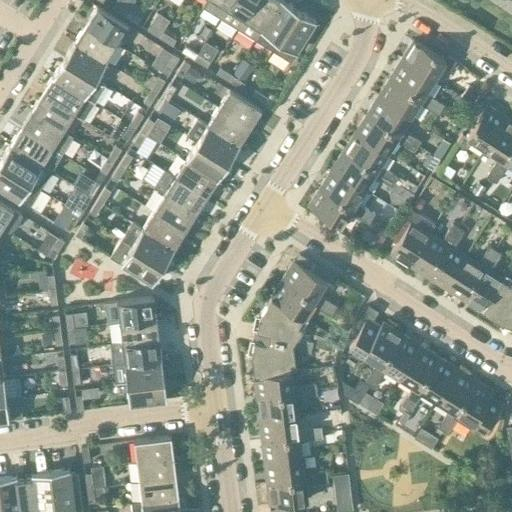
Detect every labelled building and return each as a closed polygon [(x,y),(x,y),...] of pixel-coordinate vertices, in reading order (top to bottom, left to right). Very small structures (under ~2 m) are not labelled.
[(206,0),(203,6),(219,17),(230,0),(206,0)] [(230,0),(219,17),(237,28),(254,0),(230,0)] [(254,0),(237,28),(254,39),(278,0),(254,0)] [(285,0),(278,0),(254,39),(271,49),(298,8),(285,0)] [(112,7),(124,15),(128,9),(116,1),(112,7)] [(85,22),(116,42),(127,24),(96,4),(85,22)] [(298,8),(271,49),(289,61),(295,50),(315,19),(298,8)] [(124,15),(137,23),(141,16),(128,9),(124,15)] [(74,39),(105,59),(116,42),(85,22),(74,39)] [(146,28),(159,37),(163,31),(150,22),(146,28)] [(159,37),(171,44),(175,38),(163,31),(159,37)] [(400,57),(433,78),(442,65),(450,70),(456,60),(446,54),(444,58),(412,38),(400,57)] [(63,57),(95,77),(105,59),(74,39),(63,57)] [(181,50),(194,58),(197,53),(184,44),(181,50)] [(165,65),(170,69),(178,57),(164,47),(158,59),(166,64),(165,65)] [(194,58),(206,66),(209,60),(197,53),(194,58)] [(52,74),(94,101),(104,84),(94,77),(95,77),(63,57),(52,74)] [(424,99),(428,94),(425,92),(433,78),(400,57),(388,76),(424,99)] [(184,60),(176,72),(181,75),(189,63),(184,60)] [(200,71),(190,65),(183,76),(194,82),(200,71)] [(215,72),(228,80),(232,74),(219,66),(215,72)] [(41,92),(73,112),(83,118),(94,101),(52,74),(41,92)] [(228,80),(240,88),(244,82),(232,74),(228,80)] [(159,75),(151,88),(156,91),(164,79),(159,75)] [(377,93),(411,115),(419,102),(429,108),(435,98),(428,94),(424,99),(388,76),(377,93)] [(170,82),(162,94),(167,98),(175,86),(170,82)] [(462,96),(474,103),(480,93),(469,85),(462,96)] [(217,105),(249,125),(260,107),(228,87),(217,105)] [(142,101),(148,104),(156,91),(151,88),(142,101)] [(251,94),(263,102),(267,97),(254,88),(251,94)] [(30,109),(62,129),(73,112),(41,92),(30,109)] [(402,135),(405,130),(402,128),(411,115),(377,93),(365,112),(402,135)] [(159,111),(167,98),(162,94),(154,108),(159,111)] [(435,98),(429,108),(437,113),(440,109),(442,111),(446,105),(435,98)] [(466,135),(461,132),(455,141),(465,148),(470,140),(484,149),(505,115),(486,103),(466,135)] [(206,122),(238,143),(249,125),(217,105),(206,122)] [(129,122),(129,123),(134,126),(142,113),(137,110),(136,112),(128,108),(122,118),(129,122)] [(20,126),(61,152),(71,136),(62,129),(30,109),(20,126)] [(354,130),(387,151),(396,138),(406,145),(412,135),(405,130),(402,135),(365,112),(354,130)] [(511,120),(505,115),(484,149),(496,157),(490,167),(500,173),(505,166),(500,163),(511,143),(511,120)] [(148,117),(140,129),(146,133),(154,121),(148,117)] [(197,117),(186,133),(195,139),(227,160),(238,143),(206,122),(197,117)] [(118,118),(113,126),(122,131),(126,124),(118,118)] [(121,135),(127,139),(134,126),(129,123),(121,135)] [(9,143),(50,169),(61,152),(20,126),(9,143)] [(138,146),(146,133),(140,129),(132,142),(138,146)] [(378,172),(382,167),(379,165),(387,151),(354,130),(342,149),(378,172)] [(412,135),(406,145),(414,150),(420,140),(412,135)] [(184,157),(216,177),(227,160),(195,139),(184,157)] [(0,157),(0,161),(39,187),(50,169),(9,143),(0,157)] [(115,143),(107,156),(113,160),(121,148),(115,143)] [(511,143),(500,163),(505,166),(507,163),(511,166),(511,143)] [(331,166),(364,188),(373,175),(383,181),(389,171),(382,167),(378,172),(342,149),(331,166)] [(126,151),(119,164),(124,167),(132,155),(126,151)] [(99,169),(96,174),(102,178),(113,160),(107,156),(106,157),(98,152),(91,164),(99,169)] [(174,174),(206,194),(216,177),(184,157),(174,174)] [(0,188),(17,199),(18,199),(28,205),(39,187),(0,161),(0,188)] [(116,180),(124,167),(119,164),(110,177),(116,180)] [(439,172),(449,178),(454,170),(444,164),(439,172)] [(355,208),(359,203),(356,201),(364,188),(331,166),(319,185),(355,208)] [(486,184),(490,178),(495,182),(500,173),(490,167),(485,175),(481,181),(486,184)] [(153,185),(163,191),(194,212),(206,194),(174,174),(164,168),(153,185)] [(389,171),(383,181),(391,186),(394,181),(400,185),(403,180),(389,171)] [(96,174),(86,191),(91,195),(102,178),(96,174)] [(485,186),(477,181),(472,191),(479,195),(485,186)] [(349,211),(360,218),(366,208),(359,203),(355,208),(319,185),(307,204),(340,225),(349,211)] [(105,186),(97,198),(103,202),(110,189),(105,186)] [(78,204),(83,208),(91,195),(86,191),(78,203),(78,204)] [(159,213),(184,229),(194,212),(163,191),(152,209),(159,213)] [(418,196),(412,205),(417,209),(418,208),(419,208),(424,200),(418,196)] [(64,202),(80,212),(83,208),(77,204),(67,197),(64,202)] [(97,198),(89,211),(95,215),(103,202),(97,198)] [(0,199),(0,224),(1,225),(12,208),(0,199)] [(389,252),(408,264),(430,230),(434,223),(410,207),(404,216),(409,220),(389,252)] [(62,208),(53,221),(63,227),(71,215),(62,208)] [(366,208),(360,218),(368,223),(374,213),(366,208)] [(159,237),(173,246),(184,229),(159,213),(152,209),(141,226),(159,237)] [(71,215),(63,227),(69,230),(77,218),(71,215)] [(159,262),(162,263),(173,246),(159,237),(141,226),(131,220),(120,237),(159,262)] [(75,234),(80,237),(88,225),(82,221),(75,234)] [(448,229),(460,236),(464,229),(452,222),(448,229)] [(373,237),(381,242),(389,230),(380,225),(373,237)] [(450,239),(427,275),(445,287),(466,253),(453,245),(460,236),(448,229),(444,235),(450,239)] [(36,248),(41,251),(52,258),(63,240),(58,236),(48,230),(36,248)] [(430,230),(408,264),(427,275),(450,239),(444,235),(442,238),(430,230)] [(109,255),(150,282),(162,263),(159,262),(120,237),(109,255)] [(497,259),(500,252),(488,245),(484,251),(497,259)] [(463,298),(482,310),(504,273),(502,276),(490,268),(497,259),(484,251),(480,257),(486,261),(463,298)] [(466,253),(445,287),(463,298),(486,261),(480,257),(478,261),(466,253)] [(318,300),(321,295),(317,293),(325,279),(293,258),(281,277),(318,300)] [(45,269),(36,270),(37,277),(46,276),(46,274),(45,269)] [(46,276),(48,289),(55,288),(52,273),(46,274),(46,276)] [(482,310),(500,322),(511,324),(511,278),(505,273),(482,310)] [(270,296),(307,318),(304,316),(312,303),(322,310),(328,300),(321,295),(318,300),(281,277),(270,296)] [(48,289),(50,303),(57,302),(55,288),(48,289)] [(115,300),(118,321),(155,316),(152,295),(115,300)] [(258,314),(295,337),(307,318),(270,296),(258,314)] [(328,300),(322,310),(329,314),(336,305),(328,300)] [(51,314),(53,329),(60,328),(58,313),(51,314)] [(255,329),(254,334),(311,344),(334,351),(336,342),(330,339),(330,336),(313,333),(312,340),(295,337),(258,314),(255,329)] [(118,321),(121,341),(158,337),(155,316),(118,321)] [(347,345),(361,354),(375,362),(368,372),(379,379),(383,371),(378,368),(401,332),(382,320),(378,325),(365,317),(347,345)] [(66,327),(68,342),(84,340),(83,328),(72,329),(72,327),(66,327)] [(55,343),(61,343),(60,328),(53,329),(55,343)] [(378,368),(383,371),(385,369),(398,377),(419,343),(401,332),(378,368)] [(253,338),(250,353),(292,348),(310,352),(311,344),(254,334),(253,338)] [(121,341),(123,361),(159,357),(160,357),(158,337),(121,341)] [(419,343),(398,377),(411,385),(405,395),(415,401),(420,393),(415,390),(438,355),(419,343)] [(250,353),(252,374),(295,369),(292,348),(250,353)] [(69,353),(71,368),(78,367),(76,352),(69,353)] [(56,355),(58,369),(65,369),(63,354),(56,355)] [(415,390),(420,393),(421,391),(435,400),(456,366),(438,355),(415,390)] [(123,361),(126,382),(163,377),(160,357),(159,357),(123,361)] [(456,366),(435,400),(448,408),(446,411),(452,414),(474,378),(456,366)] [(71,368),(73,382),(79,382),(78,367),(71,368)] [(66,383),(65,369),(58,369),(60,384),(66,383)] [(252,374),(255,395),(298,390),(297,384),(294,385),(292,370),(295,369),(252,374)] [(363,381),(373,387),(379,379),(368,372),(363,381)] [(126,382),(128,403),(165,398),(163,377),(126,382)] [(452,414),(446,411),(442,418),(452,425),(446,433),(447,433),(456,419),(480,434),(500,402),(489,395),(493,390),(474,378),(452,414)] [(306,383),(307,395),(316,394),(315,382),(306,383)] [(255,395),(258,417),(297,412),(295,396),(307,395),(306,383),(297,384),(298,390),(255,395)] [(74,395),(76,409),(83,408),(81,394),(74,395)] [(61,396),(63,411),(69,410),(68,395),(61,396)] [(405,395),(400,403),(410,410),(415,401),(405,395)] [(258,417),(260,438),(303,433),(302,427),(299,428),(297,412),(258,417)] [(442,430),(446,433),(452,425),(442,418),(434,430),(440,433),(442,430)] [(311,426),(312,438),(322,437),(320,425),(311,426)] [(260,438),(263,460),(302,455),(300,439),(312,438),(311,426),(302,427),(303,433),(260,438)] [(133,439),(135,460),(172,455),(170,434),(133,439)] [(81,445),(82,460),(89,459),(87,445),(81,445)] [(135,460),(138,481),(175,476),(172,455),(135,460)] [(263,460),(265,481),(308,476),(307,470),(304,471),(302,455),(263,460)] [(50,469),(55,511),(74,511),(74,510),(82,509),(77,471),(69,472),(68,467),(50,469)] [(316,469),(318,481),(327,480),(325,468),(316,469)] [(24,478),(28,511),(55,511),(50,469),(30,472),(31,477),(24,478)] [(304,482),(318,481),(316,469),(307,470),(308,476),(265,481),(268,504),(306,499),(304,482)] [(84,472),(85,486),(92,486),(91,471),(84,472)] [(352,505),(347,471),(334,473),(338,507),(352,505)] [(0,475),(0,495),(1,511),(28,511),(24,478),(16,479),(16,474),(0,475)] [(138,481),(140,500),(159,498),(177,496),(175,476),(138,481)] [(85,486),(87,502),(94,501),(92,486),(85,486)] [(131,511),(179,511),(177,496),(159,498),(140,500),(130,502),(131,511)]
